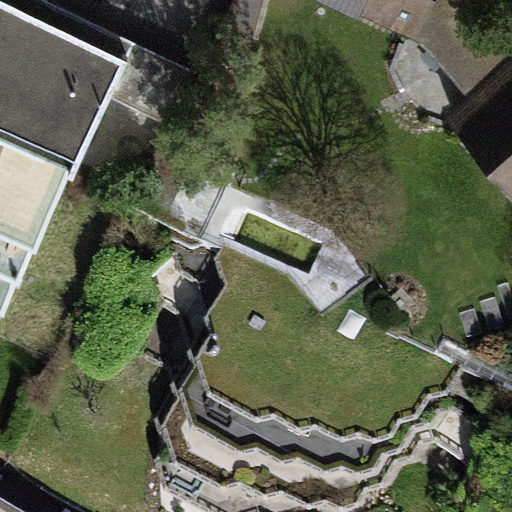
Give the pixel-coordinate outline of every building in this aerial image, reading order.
[(180,81),(12,0),(0,0),(0,125),(73,161),(111,169),(148,150),(180,81)] [(362,0),(416,26),(429,0),(362,0)] [(511,35),(478,0),(429,0),(416,26),(467,81),(447,99),(511,173),(511,35)] [(0,262),(20,273),(73,161),(0,125),(0,262)] [(463,365),(190,236),(138,355),(166,374),(167,400),(149,428),(164,455),(155,472),(163,498),(188,511),(446,511),(466,471),(425,453),(463,365)] [(0,313),(20,273),(0,262),(0,313)]
